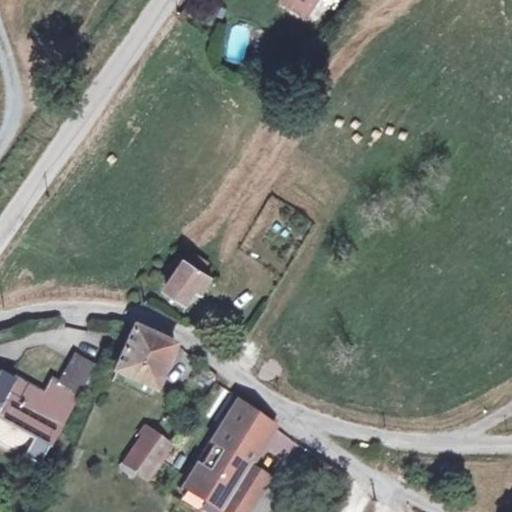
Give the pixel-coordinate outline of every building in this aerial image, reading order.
[(225,56),(242,61),(251,27),(234,23),(225,56)] [(211,278),(191,266),(181,261),(164,283),(188,298),(197,287),(203,291),(211,278)] [(154,389),(174,344),(135,326),(115,371),(154,389)] [(66,408),(92,361),(73,352),(57,381),(52,379),(44,395),(0,370),(0,416),(31,434),(20,454),(35,462),(66,408)] [(276,424),(241,402),(186,487),(220,509),(218,511),(242,511),(266,477),(248,465),(276,424)] [(155,428),(143,445),(160,458),(172,440),(155,428)] [(148,474),(160,458),(143,445),(138,442),(126,459),(133,464),(148,474)] [(129,469),(133,464),(126,459),(122,463),(129,469)]
